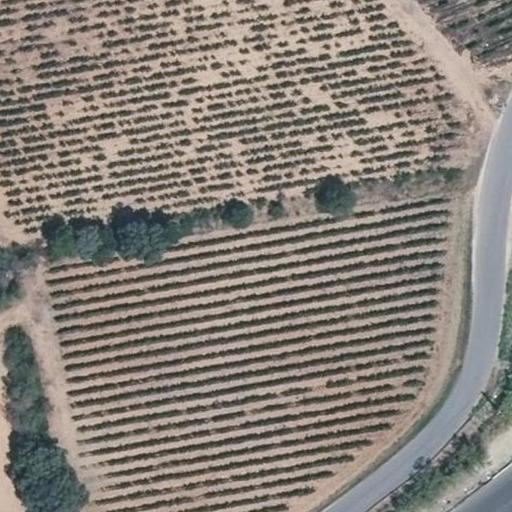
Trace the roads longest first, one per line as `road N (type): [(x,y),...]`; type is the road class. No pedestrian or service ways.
road 1 (unclassified): [(511,123),(494,198),(474,386),(427,447),(343,511)]
road 2 (track): [(511,94),(475,78),(397,0)]
